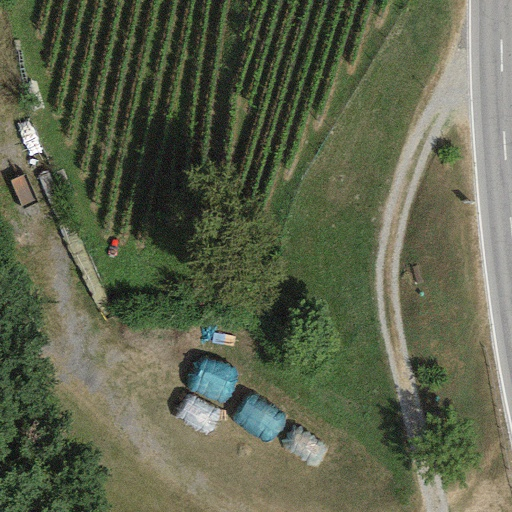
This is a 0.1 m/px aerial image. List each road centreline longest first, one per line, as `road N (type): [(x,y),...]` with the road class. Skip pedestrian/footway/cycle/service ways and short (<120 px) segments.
road 1 (track): [(435,511),(382,280),(417,146),(498,2)]
road 2 (unclassified): [(498,0),(511,266)]
